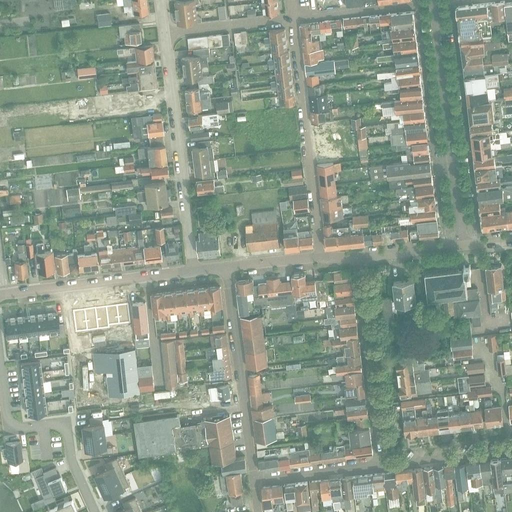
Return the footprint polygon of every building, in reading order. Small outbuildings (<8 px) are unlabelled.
[(176,14),(196,11),(195,5),(199,3),(198,0),(184,0),(185,1),(174,2),(176,14)] [(277,1),(262,2),(263,15),(278,13),(277,1)] [(490,19),(505,17),(503,2),(456,7),(457,17),(477,15),(487,14),(487,18),(490,19)] [(511,2),(504,3),(504,2),(503,2),(505,17),(506,22),(508,41),(511,40),(511,2)] [(123,7),(124,12),(126,12),(127,17),(147,14),(146,4),(123,7)] [(219,20),(226,19),(224,6),(218,7),(219,20)] [(77,10),(63,13),(64,19),(78,16),(77,10)] [(196,11),(176,14),(177,25),(201,22),(201,19),(196,18),(196,11)] [(393,29),(414,27),(413,12),(383,16),(383,15),(379,16),(380,25),(392,23),(393,29)] [(109,13),(97,15),(98,26),(120,24),(119,18),(110,19),(109,13)] [(505,17),(490,19),(487,19),(478,20),(477,15),(457,17),(460,37),(482,35),(483,36),(491,35),(490,25),(500,24),(500,23),(506,22),(505,17)] [(61,27),(92,24),(91,16),(60,20),(61,27)] [(381,31),(380,25),(379,16),(369,17),(371,32),(381,31)] [(366,33),(371,32),(369,17),(359,18),(360,27),(365,26),(366,33)] [(344,29),(360,27),(359,18),(343,20),(344,29)] [(330,21),(331,31),(336,30),(337,36),(343,36),(341,20),(330,21)] [(332,34),(331,31),(330,21),(320,23),(321,32),(322,40),(326,40),(325,35),(332,34)] [(322,40),(321,32),(320,23),(309,24),(311,33),(311,35),(319,34),(320,41),(321,41),(321,40),(322,40)] [(124,37),(124,44),(141,42),(138,24),(118,26),(119,37),(124,37)] [(311,35),(311,33),(309,24),(299,25),(301,36),(311,35)] [(391,39),(382,40),(382,43),(416,39),(414,27),(391,29),(391,39)] [(264,42),(285,40),(284,29),(269,31),(269,37),(264,38),(264,42)] [(221,35),(222,46),(229,46),(228,34),(221,35)] [(352,35),(345,36),(346,48),(358,47),(356,34),(352,35)] [(471,45),(483,44),(483,39),(485,38),(485,41),(494,40),(494,34),(491,35),(483,36),(482,35),(460,37),(461,45),(471,44),(471,45)] [(208,48),(215,47),(214,35),(207,36),(208,48)] [(215,47),(222,46),(221,35),(214,35),(215,47)] [(320,41),(318,41),(312,42),(311,35),(301,36),(303,52),(322,50),(321,41),(320,41)] [(189,50),(195,49),(208,48),(207,36),(187,38),(189,50)] [(287,52),(286,51),(286,44),(285,40),(264,42),(264,43),(265,47),(270,46),(271,53),(273,53),(287,52)] [(394,54),(418,52),(417,45),(416,40),(388,43),(383,44),(383,49),(394,48),(394,54)] [(492,60),(483,61),(482,56),(485,56),(485,49),(498,48),(497,42),(483,44),(471,45),(471,44),(461,45),(463,68),(471,67),(472,67),(483,65),(483,66),(503,64),(509,64),(508,52),(491,54),(492,60)] [(133,62),(153,60),(151,46),(128,48),(129,53),(132,52),(133,62)] [(183,69),(201,67),(208,66),(207,56),(209,56),(208,48),(195,49),(196,57),(181,59),(183,69)] [(305,64),(324,62),(323,50),(322,50),(303,52),(305,64)] [(290,62),(289,59),(288,51),(286,51),(287,52),(273,53),(274,59),(268,60),(268,64),(290,62)] [(396,67),(419,64),(418,52),(394,54),(377,56),(378,61),(395,59),(396,67)] [(318,74),(324,74),(335,72),(335,65),(337,65),(339,67),(348,66),(348,59),(324,62),(305,64),(306,76),(318,74)] [(154,70),(153,60),(133,62),(125,63),(113,64),(114,74),(136,72),(154,70)] [(276,75),(291,73),(290,62),(268,64),(269,69),(275,68),(276,75)] [(101,63),(81,63),(81,72),(101,71),(101,63)] [(399,76),(420,73),(419,64),(396,67),(396,71),(384,73),(377,74),(377,78),(391,77),(399,76)] [(464,76),(498,73),(499,73),(499,67),(504,67),(503,64),(483,66),(483,65),(472,67),(471,67),(463,68),(464,76)] [(213,76),(202,77),(201,67),(183,69),(184,80),(199,78),(200,84),(214,82),(213,76)] [(128,83),(155,80),(154,70),(136,72),(137,76),(121,78),(122,84),(128,83)] [(75,80),(88,80),(87,72),(75,73),(75,80)] [(292,84),(291,74),(291,73),(276,75),(277,81),(270,82),(271,86),(292,84)] [(387,89),(421,85),(420,73),(399,76),(391,77),(392,83),(384,83),(385,89),(387,89)] [(499,87),(499,86),(498,73),(464,76),(466,91),(494,88),(499,87)] [(317,79),(318,79),(318,74),(306,76),(307,86),(318,85),(317,79)] [(128,83),(128,86),(125,86),(126,92),(156,88),(155,80),(128,83)] [(251,83),(244,85),(245,92),(253,91),(251,83)] [(279,97),(280,96),(294,95),(292,84),(271,86),(271,91),(278,90),(279,97)] [(322,94),(324,94),(323,84),(318,85),(307,86),(308,96),(322,94)] [(100,94),(107,93),(106,85),(99,86),(100,94)] [(401,101),(423,98),(421,85),(387,89),(388,93),(398,92),(398,91),(400,91),(401,101)] [(511,87),(503,88),(504,98),(511,97),(511,87)] [(488,100),(492,100),(495,99),(494,88),(466,91),(467,104),(488,101),(488,100)] [(187,101),(210,98),(209,93),(199,94),(199,89),(185,91),(187,101)] [(152,109),(150,93),(129,95),(131,111),(152,109)] [(310,111),(323,109),(325,109),(324,94),(322,94),(308,96),(310,111)] [(294,95),(280,96),(279,98),(280,106),(295,104),(294,95)] [(189,117),(198,116),(197,111),(201,110),(201,109),(211,108),(210,98),(187,101),(188,111),(188,112),(189,117)] [(391,114),(424,110),(423,98),(401,101),(394,101),(381,102),(383,115),(391,114)] [(487,121),(494,120),(492,100),(488,100),(488,101),(467,104),(470,124),(487,121)] [(217,113),(233,111),(232,101),(216,103),(217,113)] [(295,106),(276,108),(278,119),(296,116),(295,106)] [(311,123),(325,122),(323,109),(310,111),(311,123)] [(408,121),(425,119),(424,110),(391,114),(391,120),(399,119),(400,122),(408,121)] [(198,116),(189,117),(188,117),(190,128),(218,125),(217,113),(198,116)] [(149,146),(163,145),(162,135),(163,134),(161,122),(160,120),(161,119),(160,114),(152,115),(153,123),(146,123),(147,136),(148,136),(149,146)] [(298,129),(296,116),(278,119),(279,131),(298,129)] [(366,126),(365,126),(361,126),(360,117),(351,118),(352,128),(356,128),(366,126)] [(410,132),(426,130),(425,119),(408,121),(400,122),(396,123),(396,128),(391,129),(391,132),(389,132),(389,134),(390,134),(410,132)] [(471,135),(489,133),(498,132),(497,129),(493,129),(492,123),(499,122),(499,120),(494,120),(487,121),(470,124),(471,135)] [(358,138),(367,137),(366,126),(356,128),(357,130),(358,138)] [(299,139),(298,129),(279,131),(280,141),(299,139)] [(396,145),(428,142),(426,130),(410,132),(390,134),(391,145),(396,145)] [(23,131),(14,132),(14,140),(24,139),(23,131)] [(209,138),(208,132),(190,134),(191,140),(209,138)] [(472,146),(500,143),(499,139),(490,140),(489,133),(471,135),(472,146)] [(359,149),(367,148),(368,148),(367,137),(358,138),(359,149)] [(300,149),(299,139),(280,141),(281,151),(300,149)] [(129,141),(113,143),(113,149),(130,147),(129,141)] [(212,146),(210,146),(209,141),(198,143),(198,148),(192,149),(194,161),(214,159),(212,146)] [(413,154),(429,152),(428,142),(396,145),(397,150),(413,148),(413,154)] [(495,148),(500,148),(509,147),(508,142),(500,143),(472,146),(474,158),(496,155),(495,148)] [(138,159),(144,158),(148,157),(149,165),(166,162),(164,145),(163,145),(149,146),(137,148),(138,159)] [(359,149),(360,157),(367,156),(367,148),(359,149)] [(18,150),(8,151),(9,161),(19,160),(18,150)] [(430,162),(429,152),(413,154),(403,155),(405,163),(410,162),(410,164),(430,162)] [(494,160),(502,159),(502,162),(511,160),(511,153),(496,155),(474,158),(475,169),(495,166),(494,160)] [(93,154),(76,156),(77,163),(94,161),(93,154)] [(119,166),(123,165),(133,164),(132,158),(118,159),(119,166)] [(214,178),(213,172),(215,172),(214,159),(194,161),(196,174),(201,174),(202,179),(214,178)] [(12,162),(0,163),(0,171),(6,171),(6,165),(8,165),(8,166),(12,165),(13,166),(16,165),(16,162),(12,162)] [(411,176),(431,174),(430,162),(410,164),(410,162),(405,163),(370,166),(372,180),(411,176)] [(318,173),(334,171),(333,163),(317,165),(318,173)] [(137,174),(150,172),(151,178),(167,176),(166,165),(136,168),(137,174)] [(495,166),(475,169),(476,180),(501,177),(501,174),(496,174),(495,166)] [(301,170),(291,171),(292,178),(302,177),(301,170)] [(319,187),(336,185),(334,171),(318,173),(319,187)] [(415,187),(433,184),(431,174),(411,176),(411,177),(402,178),(402,183),(406,183),(406,184),(414,183),(415,187)] [(511,175),(501,177),(476,180),(477,190),(500,188),(500,183),(511,182),(511,175)] [(292,178),(283,179),(284,186),(303,184),(302,177),(292,178)] [(195,188),(197,189),(198,195),(224,192),(223,186),(214,187),(213,180),(196,182),(196,183),(195,185),(195,188)] [(0,182),(0,191),(19,189),(17,181),(0,182)] [(127,187),(127,188),(132,188),(131,181),(111,183),(112,190),(117,189),(116,188),(127,187)] [(137,196),(170,192),(169,189),(165,189),(164,182),(143,185),(144,191),(136,192),(137,196)] [(110,184),(82,186),(82,193),(110,190),(110,184)] [(418,198),(434,196),(433,184),(415,187),(396,190),(396,195),(409,193),(410,199),(418,198)] [(337,196),(336,185),(319,187),(320,198),(337,196)] [(306,186),(288,188),(289,200),(307,198),(306,186)] [(499,200),(511,198),(511,186),(500,188),(477,190),(479,203),(499,200)] [(78,188),(66,189),(67,200),(80,199),(78,188)] [(170,192),(137,196),(137,201),(145,200),(146,205),(167,203),(166,196),(170,195),(170,192)] [(19,195),(9,196),(10,204),(20,203),(19,195)] [(322,209),(343,207),(341,195),(337,196),(320,198),(322,209)] [(410,211),(436,208),(434,196),(418,198),(410,199),(403,200),(402,203),(402,212),(409,211),(410,211)] [(309,211),(308,199),(294,200),(295,212),(309,211)] [(500,209),(499,200),(479,203),(480,214),(494,212),(505,211),(504,208),(500,209)] [(275,211),(274,201),(253,205),(254,214),(275,211)] [(135,213),(134,205),(114,207),(115,215),(135,213)] [(81,219),(115,215),(114,207),(80,211),(81,219)] [(323,220),(344,219),(343,207),(322,209),(323,220)] [(161,217),(170,216),(172,216),(171,208),(159,209),(160,217),(161,217)] [(413,222),(436,219),(437,219),(436,208),(410,211),(411,216),(396,217),(396,220),(399,220),(399,224),(399,225),(400,225),(413,224),(413,222)] [(496,229),(508,228),(506,211),(505,211),(494,212),(496,229)] [(128,214),(129,224),(142,223),(141,212),(128,214)] [(482,231),(496,229),(494,212),(480,214),(482,231)] [(23,215),(9,216),(10,224),(11,227),(24,225),(24,222),(30,221),(29,214),(23,215)] [(42,214),(33,215),(34,223),(42,222),(42,214)] [(354,227),(363,226),(369,226),(368,215),(353,217),(353,220),(354,227)] [(115,216),(106,217),(107,224),(116,223),(115,216)] [(418,230),(438,229),(436,219),(413,222),(413,224),(417,223),(418,230)] [(363,228),(363,226),(354,227),(353,220),(348,221),(349,223),(351,246),(364,244),(363,228)] [(338,247),(351,246),(349,223),(342,224),(342,228),(337,229),(338,247)] [(400,230),(400,225),(399,225),(399,224),(390,225),(392,241),(408,239),(408,232),(407,229),(400,230)] [(338,247),(337,229),(331,230),(331,225),(323,226),(325,248),(338,247)] [(392,241),(390,225),(381,226),(383,242),(392,241)] [(263,228),(265,248),(279,246),(277,226),(263,228)] [(374,243),(383,242),(381,226),(376,226),(377,233),(373,233),(373,234),(374,243)] [(373,234),(373,233),(368,234),(367,227),(363,228),(364,244),(374,243),(373,234)] [(154,229),(156,243),(164,242),(162,228),(154,229)] [(249,229),(252,250),(265,248),(263,228),(249,229)] [(299,249),(298,239),(298,235),(297,228),(283,229),(286,250),(299,249)] [(199,256),(208,255),(205,229),(204,230),(204,233),(199,233),(199,237),(197,237),(198,239),(197,240),(199,256)] [(205,229),(208,255),(220,253),(218,237),(216,237),(215,231),(209,232),(208,229),(205,229)] [(236,231),(238,251),(252,250),(249,229),(236,231)] [(408,239),(410,239),(420,238),(439,236),(438,229),(418,230),(408,232),(408,239)] [(143,248),(142,239),(141,230),(136,231),(138,247),(133,247),(131,248),(133,263),(145,262),(143,248)] [(224,253),(238,251),(236,231),(221,233),(224,253)] [(298,239),(299,249),(313,247),(311,231),(309,231),(309,233),(304,234),(305,238),(298,239)] [(27,276),(24,242),(23,239),(20,240),(20,244),(17,244),(18,253),(17,253),(18,262),(14,262),(16,277),(27,276)] [(108,245),(109,245),(108,239),(103,240),(104,246),(106,246),(107,250),(98,252),(100,267),(111,266),(108,245)] [(53,271),(51,252),(44,252),(42,243),(36,244),(37,253),(35,253),(37,273),(46,272),(46,274),(52,273),(52,271),(53,271)] [(176,243),(165,244),(167,259),(177,258),(176,243)] [(32,244),(25,245),(26,257),(34,256),(32,244)] [(77,256),(77,262),(78,270),(97,268),(96,253),(90,254),(89,245),(83,246),(84,255),(77,256)] [(122,265),(120,249),(111,250),(111,245),(109,245),(108,245),(111,266),(122,265)] [(143,248),(145,262),(160,260),(159,246),(143,248)] [(122,265),(133,263),(131,248),(120,249),(122,265)] [(77,262),(77,256),(76,250),(71,251),(72,255),(66,256),(66,255),(54,256),(56,272),(68,271),(67,263),(77,262)] [(466,266),(463,266),(463,270),(464,274),(465,274),(471,274),(470,268),(470,265),(466,266)] [(498,316),(497,299),(505,298),(505,293),(504,293),(501,265),(485,267),(488,294),(489,294),(489,299),(491,317),(498,316)] [(424,275),(424,276),(425,276),(426,282),(424,282),(425,284),(426,283),(427,290),(425,290),(425,291),(427,291),(428,299),(426,299),(427,300),(428,300),(428,301),(429,302),(429,301),(436,300),(436,301),(438,301),(438,300),(439,299),(440,305),(442,305),(442,307),(444,307),(445,318),(471,316),(472,326),(480,325),(479,315),(480,315),(478,300),(479,300),(479,294),(478,295),(477,288),(467,289),(465,274),(464,274),(463,270),(460,270),(457,271),(457,269),(455,269),(456,271),(449,271),(449,270),(447,270),(447,272),(442,272),(442,270),(440,271),(440,272),(435,273),(435,271),(433,271),(433,273),(427,274),(426,272),(425,272),(425,274),(425,275),(424,275)] [(333,282),(351,280),(350,270),(325,273),(325,279),(326,284),(334,283),(333,282)] [(307,295),(304,274),(291,275),(294,295),(301,294),(302,305),(308,305),(308,309),(318,308),(317,301),(316,294),(307,295)] [(269,284),(258,285),(259,296),(254,297),(255,305),(258,305),(261,305),(262,307),(269,306),(270,311),(284,309),(289,313),(290,319),(296,319),(294,303),(295,303),(294,295),(292,281),(278,283),(278,281),(274,279),(272,279),(269,282),(269,284)] [(327,294),(326,284),(325,279),(315,281),(316,294),(317,301),(327,299),(335,298),(335,297),(335,293),(327,294)] [(254,297),(253,286),(252,280),(236,282),(240,313),(259,311),(258,305),(255,305),(254,297)] [(342,293),(353,292),(351,280),(333,282),(334,283),(334,286),(335,293),(335,297),(342,296),(342,293)] [(413,280),(393,282),(395,301),(391,301),(393,313),(407,311),(406,309),(416,308),(415,301),(413,280)] [(208,288),(210,308),(211,313),(215,313),(215,307),(222,306),(220,286),(208,288)] [(203,308),(210,308),(208,288),(197,289),(199,309),(200,315),(204,314),(203,308)] [(192,310),(199,309),(197,289),(186,290),(188,310),(188,316),(193,315),(192,310)] [(181,311),(188,310),(186,290),(174,292),(177,311),(177,317),(182,317),(181,311)] [(170,312),(177,311),(174,292),(163,293),(166,319),(170,318),(170,312)] [(345,304),(354,303),(353,292),(342,293),(342,296),(335,297),(335,298),(327,299),(328,307),(345,304)] [(162,319),(166,319),(163,293),(151,294),(154,314),(161,313),(162,319)] [(391,298),(374,299),(377,325),(394,324),(391,301),(391,298)] [(149,337),(148,336),(145,302),(133,304),(136,339),(149,337)] [(327,318),(355,315),(354,303),(345,304),(328,307),(326,307),(326,313),(327,318)] [(127,304),(116,306),(118,325),(130,323),(127,304)] [(116,306),(105,307),(108,326),(118,325),(116,306)] [(105,307),(95,309),(97,327),(108,326),(105,307)] [(84,310),(86,329),(97,327),(95,309),(95,308),(84,310)] [(84,310),(73,311),(75,330),(86,329),(84,310)] [(297,319),(304,318),(303,310),(301,310),(296,311),(297,319)] [(56,313),(46,315),(48,333),(58,332),(59,337),(65,336),(64,324),(58,325),(56,313)] [(46,315),(36,316),(38,334),(48,333),(46,315)] [(240,317),(242,330),(262,328),(260,315),(240,317)] [(332,328),(357,325),(355,315),(327,318),(324,319),(325,324),(331,323),(332,328)] [(36,316),(26,317),(28,336),(38,334),(36,316)] [(26,317),(15,318),(18,337),(28,336),(26,317)] [(15,318),(5,320),(7,338),(18,337),(15,318)] [(328,340),(358,336),(357,325),(332,328),(334,337),(328,337),(328,340)] [(242,330),(243,338),(263,337),(262,328),(242,330)] [(211,347),(227,345),(226,333),(210,335),(211,347)] [(487,336),(489,351),(497,350),(495,335),(487,336)] [(343,356),(360,354),(358,336),(328,340),(323,341),(323,346),(333,344),(333,346),(342,345),(344,356),(342,356),(343,356)] [(243,338),(245,352),(265,349),(263,337),(243,338)] [(471,337),(451,339),(452,350),(472,348),(471,337)] [(176,351),(184,350),(183,342),(175,343),(176,351)] [(206,358),(213,357),(229,355),(227,345),(211,347),(205,348),(206,358)] [(134,346),(104,349),(109,394),(139,391),(134,346)] [(245,352),(247,368),(257,367),(267,365),(265,349),(245,352)] [(472,357),(471,349),(453,351),(454,359),(472,357)] [(177,361),(184,361),(185,360),(184,350),(176,351),(177,361)] [(336,365),(361,362),(360,354),(343,356),(343,361),(337,361),(337,365),(335,365),(336,365)] [(214,368),(230,366),(229,355),(213,357),(214,365),(209,365),(209,368),(214,368)] [(424,365),(418,365),(417,358),(396,361),(397,373),(414,371),(424,369),(424,365)] [(496,359),(498,374),(511,372),(511,364),(505,365),(504,359),(496,359)] [(39,361),(21,363),(22,374),(41,371),(39,361)] [(177,373),(186,372),(184,361),(177,361),(176,361),(177,373)] [(341,373),(362,370),(361,362),(336,365),(337,373),(341,373)] [(483,371),(482,362),(467,364),(468,373),(483,371)] [(210,379),(215,379),(232,377),(230,366),(214,368),(209,368),(210,379)] [(247,368),(248,376),(258,375),(257,367),(247,368)] [(347,383),(363,382),(362,370),(341,373),(337,373),(331,374),(332,380),(346,378),(347,383)] [(41,371),(22,374),(24,384),(42,382),(44,381),(43,371),(41,371)] [(429,380),(426,381),(425,377),(417,378),(417,380),(415,380),(414,371),(397,373),(399,384),(429,381),(429,380)] [(186,372),(177,373),(178,381),(187,380),(186,372)] [(139,375),(140,391),(154,389),(153,374),(139,375)] [(248,376),(249,384),(260,383),(259,374),(258,375),(248,376)] [(468,376),(469,386),(485,385),(484,374),(468,376)] [(401,396),(417,394),(430,393),(429,386),(430,386),(429,381),(399,384),(401,396)] [(42,382),(24,384),(25,394),(43,392),(42,382)] [(346,398),(365,395),(363,382),(347,383),(345,384),(346,398)] [(249,384),(250,394),(261,393),(260,383),(249,384)] [(228,385),(209,387),(210,399),(230,396),(228,385)] [(315,394),(315,386),(298,386),(298,394),(315,394)] [(478,396),(492,395),(491,387),(477,388),(478,396)] [(478,399),(478,396),(477,388),(469,389),(469,391),(467,391),(468,393),(469,402),(470,402),(470,400),(478,399)] [(43,392),(25,394),(26,404),(44,402),(43,392)] [(250,394),(251,401),(262,400),(265,399),(266,398),(266,393),(261,393),(250,394)] [(468,393),(459,394),(461,403),(469,402),(469,400),(468,393)] [(294,397),(295,404),(307,402),(306,395),(294,397)] [(346,408),(366,406),(365,395),(346,398),(341,399),(341,403),(346,403),(346,408)] [(452,414),(452,407),(450,395),(446,396),(448,410),(450,430),(461,429),(459,411),(457,412),(457,413),(452,414)] [(251,401),(252,409),(262,407),(262,400),(251,401)] [(422,400),(414,401),(415,408),(424,407),(426,407),(425,405),(426,405),(425,400),(422,400)] [(484,401),(487,425),(502,424),(500,406),(492,407),(491,400),(484,401)] [(414,401),(401,402),(402,409),(415,408),(414,401)] [(44,402),(26,404),(27,415),(48,412),(47,402),(44,402)] [(435,416),(432,416),(430,404),(426,405),(425,405),(426,407),(429,433),(439,432),(437,414),(435,414),(435,416)] [(479,411),(475,411),(474,404),(469,405),(470,412),(472,427),(483,426),(481,410),(480,408),(478,408),(479,411)] [(472,427),(470,412),(469,405),(466,405),(466,412),(461,413),(461,411),(459,411),(461,429),(472,427)] [(252,409),(253,419),(274,417),(273,406),(262,407),(252,409)] [(356,417),(368,416),(366,406),(346,408),(335,409),(336,414),(347,413),(348,421),(352,421),(356,420),(356,417)] [(429,433),(426,407),(424,407),(422,407),(422,416),(424,416),(424,417),(416,418),(418,434),(429,433)] [(439,432),(450,430),(448,410),(438,411),(439,413),(437,414),(439,432)] [(209,445),(205,421),(181,425),(179,414),(133,421),(139,456),(159,453),(208,445),(209,445)] [(229,415),(205,420),(205,421),(209,445),(233,441),(229,415)] [(353,429),(369,427),(368,416),(356,417),(356,420),(352,421),(353,429)] [(90,425),(83,426),(85,438),(105,435),(104,423),(103,423),(102,417),(89,418),(90,425)] [(253,419),(256,442),(276,439),(274,417),(253,419)] [(403,420),(405,436),(418,434),(416,418),(403,420)] [(305,425),(298,426),(299,437),(306,436),(305,425)] [(351,443),(371,441),(369,427),(353,429),(349,430),(351,443)] [(105,435),(85,438),(86,450),(99,448),(100,454),(114,452),(113,446),(107,447),(105,435)] [(19,441),(5,443),(6,448),(6,454),(7,461),(17,460),(18,472),(29,471),(26,448),(20,449),(19,441)] [(209,445),(208,445),(212,462),(237,458),(234,441),(233,441),(209,445)] [(344,450),(346,459),(372,455),(371,441),(356,444),(357,448),(344,450)] [(344,450),(344,445),(343,446),(336,446),(336,447),(333,448),(334,451),(335,460),(346,459),(344,450)] [(309,449),(291,452),(290,446),(287,447),(290,467),(311,464),(309,450),(309,449)] [(334,451),(332,451),(332,447),(329,447),(329,452),(322,453),(323,462),(335,460),(334,451)] [(323,462),(322,453),(321,453),(320,448),(309,450),(311,464),(323,462)] [(280,468),(290,467),(288,454),(288,453),(278,454),(278,455),(280,468)] [(280,468),(278,455),(278,454),(264,456),(264,460),(258,461),(260,471),(280,468)] [(223,474),(217,475),(217,480),(221,480),(223,493),(229,492),(231,504),(232,504),(232,506),(243,504),(241,491),(243,491),(240,471),(246,470),(245,457),(236,458),(221,461),(223,474)] [(107,469),(95,474),(100,485),(125,474),(117,458),(104,464),(107,469)] [(511,458),(500,459),(504,491),(511,489),(511,458)] [(504,495),(504,491),(500,459),(490,461),(492,476),(493,486),(493,492),(494,494),(499,493),(499,496),(504,495)] [(493,486),(492,476),(490,461),(479,462),(482,484),(482,485),(491,484),(491,492),(493,492),(493,486)] [(482,485),(482,484),(479,462),(466,463),(467,476),(471,476),(472,485),(478,484),(478,489),(482,489),(482,485)] [(456,465),(454,465),(455,476),(458,501),(463,500),(463,493),(461,493),(461,489),(469,488),(467,476),(466,463),(456,465)] [(453,499),(452,493),(451,477),(455,476),(454,465),(444,466),(446,485),(445,485),(443,466),(432,467),(437,502),(443,502),(441,486),(446,486),(447,500),(453,499)] [(44,474),(36,478),(44,497),(43,497),(44,499),(54,495),(59,493),(59,492),(67,489),(63,481),(61,476),(59,477),(55,466),(48,470),(43,472),(44,474)] [(437,503),(437,502),(432,467),(424,468),(425,485),(427,485),(428,494),(432,494),(433,499),(434,503),(437,503)] [(426,504),(424,484),(422,469),(411,470),(413,483),(415,498),(416,498),(417,505),(426,504)] [(406,484),(413,483),(411,470),(395,472),(397,488),(397,490),(407,489),(406,484)] [(397,490),(397,488),(395,472),(384,473),(385,487),(387,487),(389,498),(398,497),(397,490)] [(386,492),(385,487),(384,473),(372,475),(374,491),(371,491),(372,493),(372,498),(377,497),(376,491),(383,490),(384,492),(386,492)] [(125,474),(100,485),(105,496),(117,491),(120,498),(133,492),(125,474)] [(355,495),(372,493),(371,491),(374,491),(372,475),(352,477),(355,495)] [(347,496),(355,495),(352,477),(342,478),(345,506),(345,509),(351,508),(350,499),(347,496)] [(341,507),(345,506),(342,478),(329,480),(330,495),(332,495),(333,506),(334,508),(335,509),(339,509),(341,507)] [(333,506),(332,495),(330,495),(329,480),(320,481),(321,491),(322,498),(327,497),(327,500),(328,500),(328,506),(333,506)] [(316,492),(321,491),(320,481),(309,482),(312,511),(318,511),(316,492)] [(161,482),(154,485),(158,494),(164,491),(161,482)] [(307,482),(295,484),(297,498),(297,502),(296,502),(297,511),(298,511),(299,511),(310,510),(307,482)] [(292,499),(297,498),(295,484),(284,485),(285,499),(287,510),(293,510),(292,499)] [(270,487),(273,511),(274,511),(280,511),(279,503),(275,503),(275,501),(284,500),(282,485),(270,487)] [(273,511),(270,487),(270,486),(262,487),(262,488),(261,488),(264,507),(264,511),(273,511)] [(54,495),(44,499),(46,504),(56,500),(54,495)] [(125,509),(118,511),(141,511),(135,498),(122,504),(125,509)] [(77,511),(72,500),(64,504),(49,510),(49,511),(77,511)]
